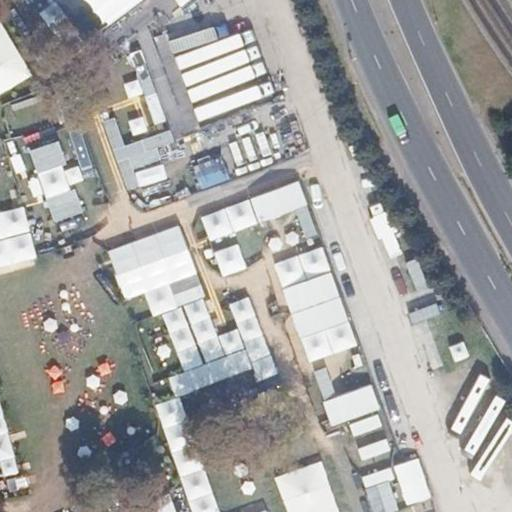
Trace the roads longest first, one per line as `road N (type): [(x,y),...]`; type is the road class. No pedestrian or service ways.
road 1 (track): [(460,511),(272,0)]
road 2 (unknown): [(511,215),(443,88),(407,1)]
road 3 (primary): [(396,101),(511,308)]
